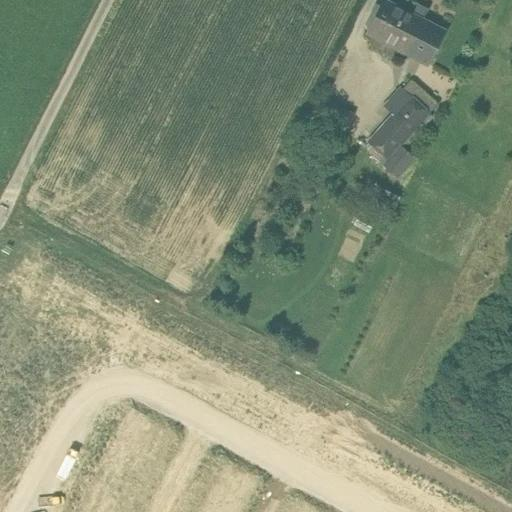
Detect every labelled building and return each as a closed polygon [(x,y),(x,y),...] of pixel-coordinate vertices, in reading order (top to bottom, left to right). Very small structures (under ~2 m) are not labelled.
[(422,18),(412,13),(412,14),(383,0),(382,0),(366,32),(427,63),(443,31),(421,20),(422,18)] [(429,113),(400,87),(391,97),(399,105),(392,114),(388,117),(409,135),(429,113)] [(391,97),(383,106),(392,114),(399,105),(391,97)] [(351,114),(322,99),(311,122),(339,137),(351,114)] [(409,135),(388,117),(379,128),(400,146),(409,135)] [(400,146),(379,128),(367,141),(374,148),(370,153),(398,179),(414,158),(400,146)] [(428,171),(414,158),(398,179),(411,192),(428,171)]
